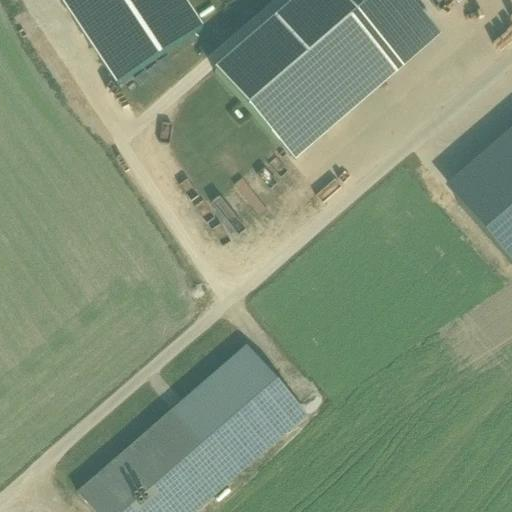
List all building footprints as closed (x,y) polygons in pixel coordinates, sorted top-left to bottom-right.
[(179,0),(55,0),(114,89),(201,32),(179,0)] [(438,39),(403,0),(297,0),(212,74),(292,166),(438,39)] [(466,0),(447,0),(455,9),(466,0)] [(511,130),(443,190),(511,268),(511,267),(511,130)] [(268,160),(251,177),(277,204),(294,187),(268,160)] [(245,349),(76,495),(90,511),(195,511),(304,418),(245,349)]
